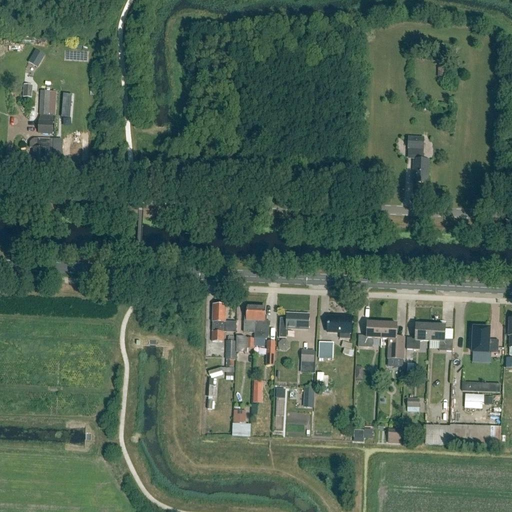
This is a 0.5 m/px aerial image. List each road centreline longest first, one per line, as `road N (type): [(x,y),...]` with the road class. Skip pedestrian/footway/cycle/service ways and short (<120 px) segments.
road 1 (tertiary): [(511,288),(0,263)]
road 2 (unclassified): [(511,215),(0,192)]
